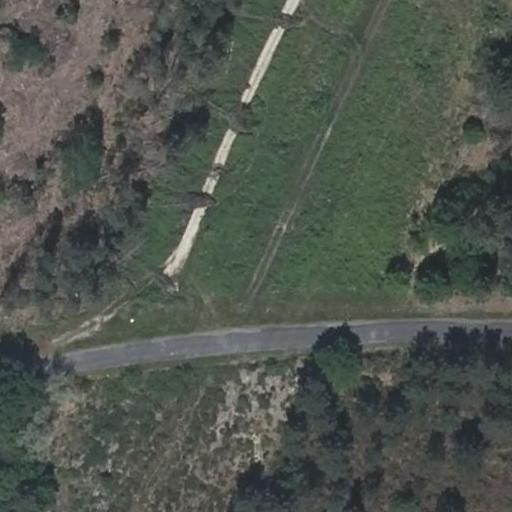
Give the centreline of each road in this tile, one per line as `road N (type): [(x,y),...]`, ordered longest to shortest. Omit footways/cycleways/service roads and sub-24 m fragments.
road 1 (unclassified): [(0,384),(78,358),(280,337),(511,336)]
road 2 (track): [(129,352),(293,0)]
